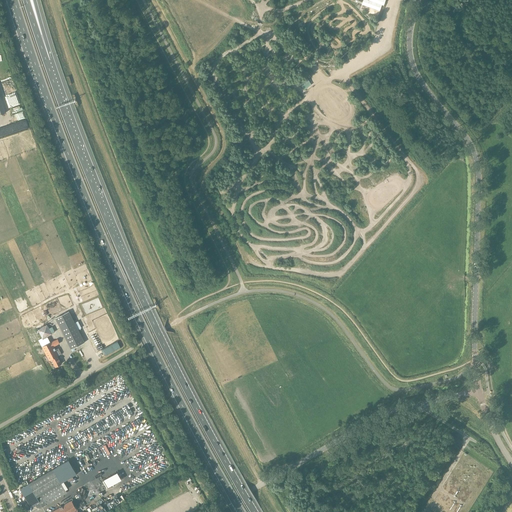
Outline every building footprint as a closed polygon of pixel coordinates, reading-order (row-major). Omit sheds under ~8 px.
[(240,10),(244,7),(239,0),(235,3),(240,10)] [(363,0),(362,3),(362,4),(379,10),(381,5),(381,4),(382,0),(363,0)] [(299,85),(304,91),(311,86),(306,80),(299,85)] [(10,108),(20,104),(18,98),(8,102),(10,108)] [(65,310),(54,315),(55,318),(66,312),(65,310)] [(84,342),(69,311),(55,318),(71,349),(84,342)] [(38,329),(43,338),(55,331),(52,326),(49,328),(47,324),(38,329)] [(54,346),(60,343),(57,339),(51,342),(42,347),(49,360),(51,359),(55,367),(61,364),(57,356),(61,354),(58,348),(55,350),(54,346)] [(106,355),(122,347),(119,341),(107,347),(109,351),(105,353),(106,355)] [(37,497),(61,483),(77,474),(69,460),(29,483),(37,497)] [(40,508),(42,507),(37,498),(37,497),(29,483),(28,484),(23,487),(20,489),(31,507),(35,504),(37,507),(40,508)] [(62,484),(37,498),(42,507),(67,493),(62,484)] [(71,501),(52,511),(73,511),(80,508),(76,502),(73,503),(71,501)]
